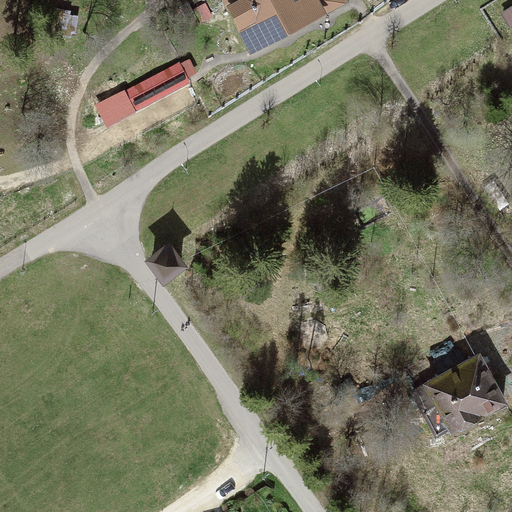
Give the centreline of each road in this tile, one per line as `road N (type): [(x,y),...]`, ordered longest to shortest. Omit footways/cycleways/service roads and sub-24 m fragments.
road 1 (residential): [(105,215),(422,0)]
road 2 (residential): [(271,451),(105,215)]
road 3 (residential): [(105,215),(0,279)]
